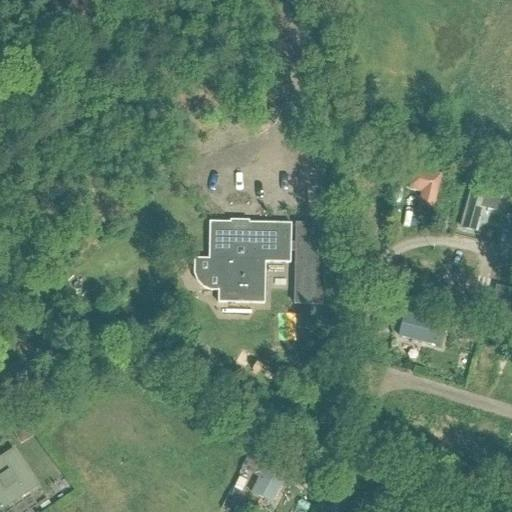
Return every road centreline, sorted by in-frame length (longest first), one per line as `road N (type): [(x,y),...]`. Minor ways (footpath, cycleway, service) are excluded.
road 1 (track): [(331,511),(368,406),(364,295),(371,274),(401,247),(426,240),(509,258)]
road 2 (track): [(369,379),(511,413)]
